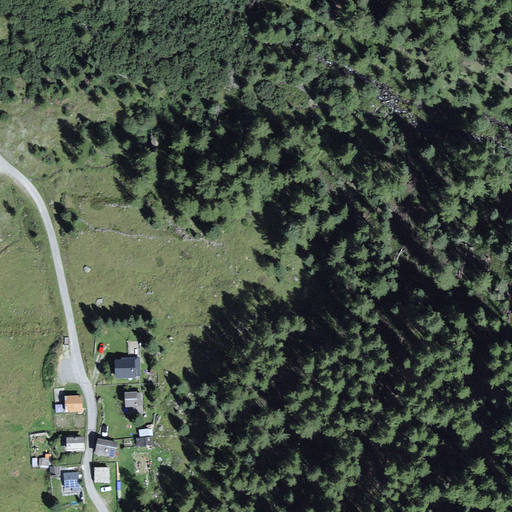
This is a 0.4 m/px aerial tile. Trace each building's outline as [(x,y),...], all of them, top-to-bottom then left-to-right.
[(132,358),(110,357),(110,379),(132,380),(132,358)] [(137,392),(122,392),(122,406),(137,406),(137,392)] [(83,395),(64,396),(65,412),(83,412),(83,395)] [(149,431),(135,431),(135,439),(149,440),(149,431)] [(84,436),(66,437),(67,450),(84,450),(84,436)] [(119,442),(98,439),(95,454),(116,458),(119,442)] [(59,466),(50,466),(50,475),(59,475),(59,466)] [(110,467),(95,467),(95,482),(110,483),(110,467)] [(80,491),(79,472),(63,472),(64,488),(73,488),(73,492),(80,491)]
